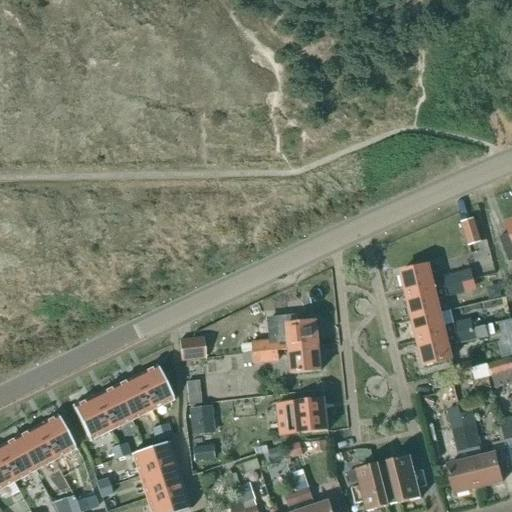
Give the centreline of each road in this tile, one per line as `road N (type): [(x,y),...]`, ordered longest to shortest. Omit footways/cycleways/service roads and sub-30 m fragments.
road 1 (tertiary): [(0,397),(363,227)]
road 2 (residential): [(412,434),(363,227)]
road 3 (tertiary): [(363,227),(511,161)]
